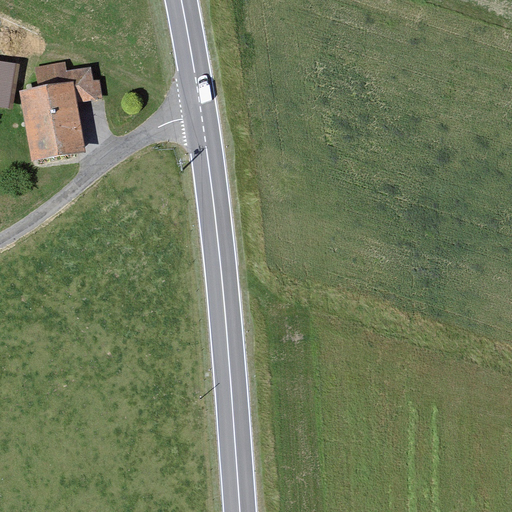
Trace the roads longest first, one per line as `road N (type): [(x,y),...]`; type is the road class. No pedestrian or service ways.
road 1 (secondary): [(238,511),(202,87)]
road 2 (unclassified): [(0,241),(202,87)]
